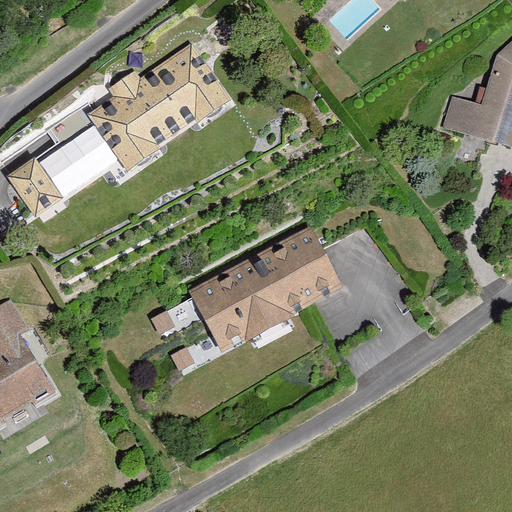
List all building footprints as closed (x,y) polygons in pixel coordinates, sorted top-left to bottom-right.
[(401,0),(412,11),(423,0),(401,0)] [(451,96),(440,130),(511,151),(511,45),(499,57),(483,106),(451,96)] [(233,101),(200,49),(99,111),(132,164),(233,101)] [(62,201),(36,162),(11,178),(36,218),(62,201)] [(312,234),(190,293),(223,353),(342,292),(312,234)] [(17,293),(0,303),(0,430),(58,394),(23,337),(39,327),(17,293)] [(176,327),(168,314),(155,322),(163,335),(176,327)] [(196,361),(188,348),(175,356),(183,369),(196,361)]
